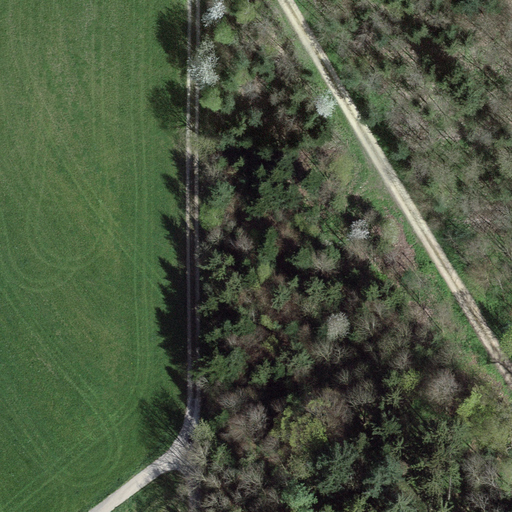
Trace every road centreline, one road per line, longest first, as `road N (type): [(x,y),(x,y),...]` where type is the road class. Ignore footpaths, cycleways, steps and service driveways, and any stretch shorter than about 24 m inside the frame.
road 1 (track): [(190,437),(204,0)]
road 2 (track): [(279,0),(511,370)]
